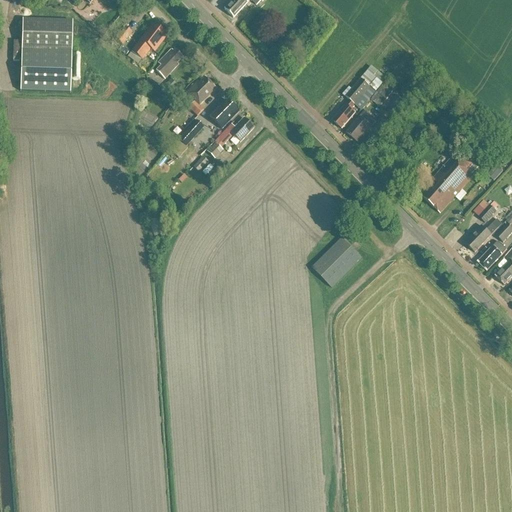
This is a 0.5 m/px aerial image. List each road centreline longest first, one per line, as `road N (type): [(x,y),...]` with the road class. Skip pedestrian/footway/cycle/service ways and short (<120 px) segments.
road 1 (tertiary): [(511,329),(183,0)]
road 2 (unknown): [(137,0),(225,87),(245,62)]
